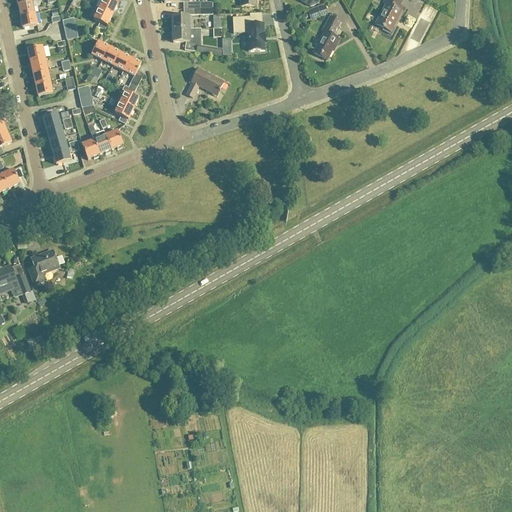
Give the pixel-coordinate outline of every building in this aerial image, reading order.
[(112,3),(113,0),(103,0),(99,10),(113,16),(118,6),(112,3)] [(402,12),(401,12),(398,10),(403,0),(384,0),(383,2),(386,4),(376,24),(390,32),(402,12)] [(39,1),(33,3),(19,6),(21,18),(36,15),(34,8),(40,6),(39,1)] [(321,18),(321,17),(328,15),(325,6),(318,8),(308,12),(311,21),(321,18)] [(435,24),(440,11),(430,7),(426,21),(435,24)] [(99,10),(94,21),(100,24),(99,27),(98,28),(105,32),(107,27),(113,16),(99,10)] [(334,38),(334,37),(342,24),(336,21),(338,17),(333,14),(331,18),(322,32),(324,34),(313,54),(327,62),(332,52),(333,52),(339,40),(334,38)] [(38,27),(36,15),(21,18),(24,30),(38,27)] [(189,18),(172,18),(172,31),(189,31),(189,18)] [(250,18),(233,19),(233,34),(248,34),(249,53),(265,52),(264,44),(265,44),(265,34),(264,35),(263,25),(262,25),(251,26),(250,18)] [(64,28),(76,26),(74,19),(63,22),(64,28)] [(65,35),(77,32),(76,26),(64,28),(65,35)] [(201,36),(201,30),(189,31),(172,31),(173,43),(197,43),(197,36),(201,36)] [(77,32),(65,35),(67,41),(78,39),(77,32)] [(91,56),(102,62),(109,49),(98,43),(91,56)] [(222,51),(198,47),(197,47),(196,53),(221,57),(222,51)] [(42,48),(28,51),(31,63),(45,60),(42,48)] [(119,54),(109,49),(102,62),(113,68),(119,54)] [(130,59),(119,54),(113,68),(123,73),(130,59)] [(130,85),(128,89),(135,92),(144,75),(137,71),(141,64),(130,59),(123,73),(121,76),(126,78),(128,75),(134,78),(130,85)] [(33,75),(47,72),(45,60),(31,63),(33,75)] [(90,75),(95,77),(98,70),(94,68),(90,75)] [(186,96),(193,99),(199,88),(216,97),(224,84),(198,70),(191,84),(192,85),(186,96)] [(36,87),(50,84),(47,72),(33,75),(36,87)] [(105,83),(109,85),(113,78),(108,75),(105,83)] [(73,78),(72,78),(65,80),(68,92),(75,90),(73,78)] [(50,84),(36,87),(39,99),(53,96),(50,84)] [(79,96),(90,94),(89,87),(78,90),(79,96)] [(135,92),(128,89),(124,87),(122,92),(125,93),(119,104),(133,110),(139,100),(132,96),(135,92)] [(92,100),(90,94),(79,96),(80,103),(92,100)] [(82,109),(93,107),(92,100),(80,103),(82,109)] [(125,125),(133,110),(119,104),(114,115),(121,118),(119,122),(125,125)] [(47,131),(61,127),(57,115),(43,120),(47,131)] [(89,127),(88,127),(92,136),(94,141),(100,156),(100,155),(104,153),(105,155),(110,153),(110,151),(111,151),(111,152),(111,151),(105,137),(103,132),(98,134),(97,131),(95,132),(93,125),(91,126),(89,127)] [(61,127),(47,131),(47,132),(50,143),(64,139),(61,127)] [(111,151),(116,149),(117,151),(122,149),(121,147),(122,146),(123,147),(117,131),(117,132),(105,137),(111,151)] [(0,137),(0,148),(11,144),(7,134),(0,137)] [(53,154),(67,150),(64,139),(50,143),(53,154)] [(99,156),(100,156),(94,141),(82,146),(82,145),(81,145),(87,161),(88,161),(88,160),(93,158),(93,160),(99,158),(98,156),(99,156)] [(71,162),(67,150),(53,154),(57,166),(71,162)] [(13,171),(1,176),(9,191),(9,190),(13,188),(14,190),(19,187),(18,186),(19,185),(20,186),(20,185),(13,170),(12,170),(13,171)] [(0,194),(2,193),(3,195),(8,193),(7,191),(8,190),(8,191),(9,191),(1,176),(0,177),(0,194)] [(45,281),(43,275),(59,269),(52,251),(31,259),(35,268),(29,271),(34,285),(45,281)] [(0,295),(13,291),(14,292),(21,290),(23,295),(29,293),(23,277),(15,280),(10,268),(0,271),(0,295)]
